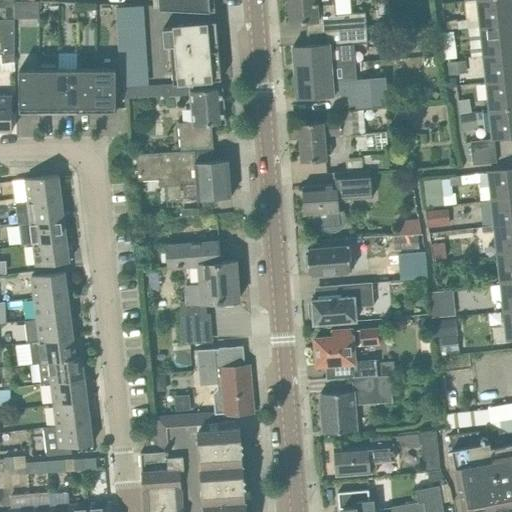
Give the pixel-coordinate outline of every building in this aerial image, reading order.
[(6,18),(15,18),(15,14),(14,6),(14,0),(0,0),(0,7),(6,8),(6,18)] [(14,6),(15,14),(27,14),(27,0),(14,0),(14,6)] [(216,10),(215,0),(159,0),(160,7),(216,10)] [(289,0),(291,22),(317,20),(318,32),(367,27),(365,12),(335,15),(333,0),(289,0)] [(511,6),(511,0),(477,0),(481,27),(511,23),(511,6)] [(14,52),(15,31),(15,18),(6,18),(0,19),(0,43),(1,54),(2,54),(6,53),(14,52)] [(174,24),(174,26),(164,27),(165,45),(171,45),(219,40),(217,20),(174,24)] [(458,29),(457,20),(446,21),(447,30),(458,29)] [(511,23),(481,27),(484,54),(511,51),(511,23)] [(318,32),(319,43),(293,45),(295,64),(302,63),(331,61),(330,45),(368,42),(367,27),(318,32)] [(172,62),(220,58),(219,40),(171,45),(172,62)] [(457,57),(455,44),(442,46),(444,59),(457,57)] [(511,51),(484,54),(487,82),(511,79),(511,51)] [(2,63),(15,61),(14,52),(6,53),(2,54),(1,54),(2,63)] [(59,111),(59,68),(59,54),(40,54),(40,68),(40,111),(59,111)] [(220,58),(172,62),(174,83),(222,79),(220,58)] [(449,74),(467,72),(466,60),(448,62),(449,74)] [(297,97),(297,98),(348,94),(349,106),(372,105),(372,104),(384,102),(382,81),(370,82),(370,78),(332,81),(331,61),(302,63),(305,96),(297,97)] [(40,111),(40,68),(20,69),(20,111),(40,111)] [(59,111),(78,111),(78,68),(59,68),(59,111)] [(78,111),(97,111),(97,68),(78,68),(78,111)] [(97,111),(117,111),(116,68),(97,68),(97,111)] [(511,79),(487,82),(490,110),(511,107),(511,79)] [(174,85),(174,95),(191,95),(193,121),(179,122),(181,150),(195,149),(214,148),(212,124),(226,123),(223,88),(194,90),(194,83),(174,85)] [(0,129),(13,129),(12,95),(0,95),(0,129)] [(511,107),(490,110),(493,138),(494,138),(511,136),(511,107)] [(340,120),(299,123),(302,161),(326,159),(324,136),(342,134),(342,136),(359,134),(357,110),(340,112),(340,120)] [(461,113),(463,130),(478,128),(476,111),(461,113)] [(494,138),(493,138),(470,141),(471,152),(496,150),(494,138)] [(229,159),(215,160),(214,148),(195,149),(181,150),(137,154),(139,180),(160,178),(160,186),(167,185),(168,200),(212,198),(232,196),(229,159)] [(497,161),(496,150),(471,152),(473,164),(497,161)] [(378,155),(378,154),(362,155),(363,168),(389,167),(389,155),(378,155)] [(511,168),(489,171),(492,200),(511,197),(511,168)] [(305,213),(312,213),(313,226),(324,226),(324,229),(325,230),(326,230),(328,231),(329,231),(332,231),(333,231),(335,230),(336,229),(338,228),(341,225),(342,222),(344,219),(345,216),(345,214),(344,207),(339,208),(338,199),(373,197),(371,169),(354,170),(334,172),(334,183),(303,185),(305,213)] [(62,196),(59,174),(25,178),(28,200),(62,196)] [(443,178),(423,180),(426,207),(444,205),(443,194),(445,194),(453,193),(451,177),(443,178)] [(64,217),(62,196),(28,200),(31,222),(64,217)] [(511,197),(492,200),(495,224),(484,225),(484,228),(511,225),(511,197)] [(443,209),(426,211),(428,226),(445,225),(443,209)] [(64,217),(31,222),(19,223),(22,245),(33,243),(67,239),(64,217)] [(419,218),(400,219),(401,231),(419,231),(419,218)] [(511,225),(484,228),(485,232),(496,230),(499,255),(511,253),(511,225)] [(419,233),(393,235),(394,249),(420,248),(419,233)] [(315,240),(315,247),(308,247),(309,255),(305,255),(306,267),(310,267),(310,275),(352,271),(349,244),(348,238),(315,240)] [(70,261),(67,239),(33,243),(36,265),(70,261)] [(219,240),(199,242),(167,245),(169,267),(184,265),(184,263),(221,260),(219,240)] [(445,242),(433,243),(435,259),(447,257),(445,242)] [(425,251),(400,253),(402,279),(427,277),(425,251)] [(511,253),(499,255),(502,283),(511,281),(511,253)] [(184,265),(187,300),(180,301),(183,343),(190,342),(210,341),(208,315),(204,315),(203,301),(240,298),(237,260),(221,261),(221,260),(184,263),(184,265)] [(68,293),(65,271),(31,275),(34,297),(68,293)] [(511,281),(502,283),(505,311),(511,309),(511,281)] [(309,303),(310,316),(313,316),(314,323),(356,320),(355,307),(360,306),(360,304),(373,303),(372,282),(340,284),(341,297),(312,299),(312,302),(309,303)] [(71,314),(68,293),(34,297),(37,319),(71,314)] [(431,305),(432,317),(454,314),(453,302),(431,305)] [(71,314),(37,319),(25,320),(28,342),(29,341),(74,336),(71,314)] [(456,318),(433,321),(435,338),(441,337),(443,355),(460,353),(456,318)] [(315,337),(318,364),(326,364),(327,379),(352,376),(377,374),(375,359),(354,360),(353,343),(361,343),(379,341),(378,326),(332,330),(333,336),(315,337)] [(76,356),(74,336),(29,341),(32,363),(38,362),(76,357),(76,356)] [(214,394),(216,413),(225,412),(225,414),(254,412),(250,364),(244,365),(243,346),(198,350),(201,384),(209,384),(210,394),(214,394)] [(76,357),(38,362),(40,382),(51,381),(51,382),(85,378),(82,356),(76,356),(76,357)] [(352,376),(354,390),(320,393),(323,432),(358,429),(356,403),(376,402),(394,401),(392,373),(377,374),(352,376)] [(456,373),(442,374),(444,402),(459,400),(456,373)] [(88,399),(85,378),(51,382),(54,403),(88,399)] [(90,420),(88,399),(54,403),(57,425),(90,420)] [(509,405),(491,409),(493,421),(491,421),(491,422),(492,422),(511,434),(511,417),(511,418),(509,405)] [(247,511),(241,427),(234,427),(234,420),(213,421),(212,412),(157,417),(158,435),(146,436),(147,448),(159,447),(159,450),(141,451),(145,511),(247,511)] [(47,455),(72,452),(71,445),(93,443),(90,420),(57,425),(57,426),(44,428),(47,455)] [(480,439),(479,430),(450,434),(464,511),(470,511),(473,511),(491,509),(491,507),(511,502),(511,434),(492,422),(491,422),(486,423),(489,437),(480,439)] [(434,447),(432,431),(421,432),(423,448),(434,447)] [(394,441),(394,444),(407,443),(406,435),(391,436),(392,441),(394,441)] [(395,453),(394,444),(394,441),(392,441),(391,436),(389,436),(368,438),(368,443),(369,444),(334,447),(337,475),(345,474),(357,473),(371,472),(378,471),(377,463),(380,462),(396,461),(395,453)] [(4,458),(5,468),(16,467),(16,457),(4,458)] [(76,469),(87,469),(86,458),(76,459),(76,469)] [(97,468),(97,458),(86,458),(87,469),(97,468)] [(58,459),(47,460),(48,471),(58,470),(58,459)] [(48,471),(47,460),(26,461),(27,472),(36,472),(48,471)] [(428,471),(429,480),(445,479),(440,469),(436,470),(428,471)] [(444,511),(439,484),(416,488),(418,501),(386,508),(384,508),(384,510),(376,510),(375,499),(369,499),(368,489),(338,491),(340,508),(344,507),(344,511),(444,511)]
